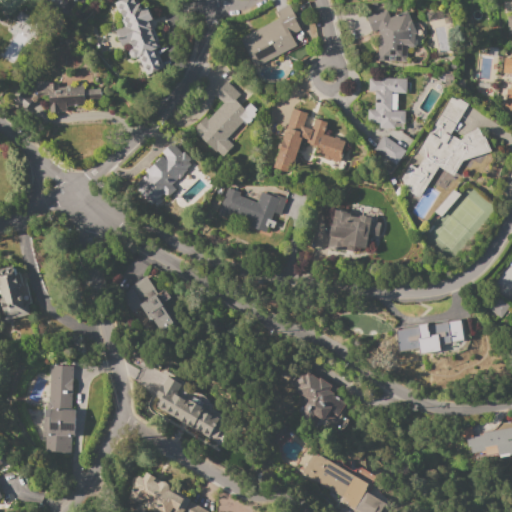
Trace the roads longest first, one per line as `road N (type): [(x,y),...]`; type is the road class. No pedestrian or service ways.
road 1 (residential): [(511,219),(475,267),(422,296),(308,292),(95,210),(80,194)]
road 2 (residential): [(511,400),(450,412),(408,400),(325,341),(217,295),(95,210)]
road 3 (residential): [(64,511),(123,425),(80,194)]
road 4 (residential): [(205,0),(205,62),(177,99),(80,194),(0,225)]
road 5 (residential): [(123,425),(287,511)]
road 6 (residential): [(318,0),(330,42),(328,61),(313,75),(319,86),(332,87),(339,75),(328,61)]
